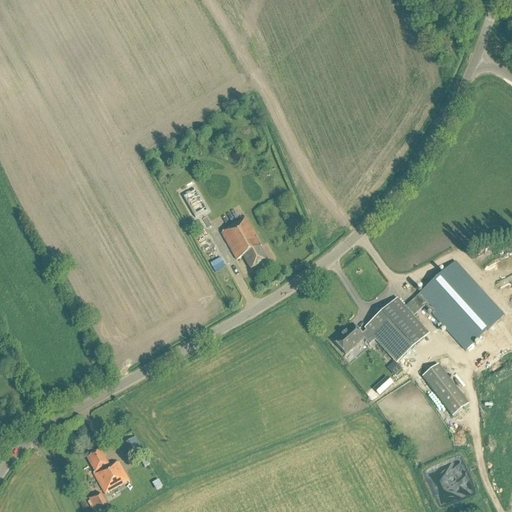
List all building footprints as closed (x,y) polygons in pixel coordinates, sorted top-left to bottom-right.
[(228,212),(218,191),(222,189),(219,183),(195,195),(209,222),(228,212)] [(191,193),(178,200),(190,222),(203,215),(191,193)] [(246,219),(221,235),(236,262),(242,258),(250,272),(267,262),(259,249),(261,248),(246,219)] [(208,249),(201,253),(212,272),(220,268),(208,249)] [(360,256),(352,259),(354,265),(362,262),(360,256)] [(465,352),(504,318),(455,263),(404,310),(396,302),(366,329),(367,331),(361,337),(352,327),(333,343),(346,357),(363,341),(369,347),(376,341),(397,364),(427,337),(412,319),(425,308),(465,352)] [(468,406),(438,366),(421,378),(452,418),(468,406)] [(386,379),(382,384),(388,391),(393,386),(386,379)] [(110,401),(92,412),(110,442),(133,429),(126,417),(116,423),(109,411),(114,408),(110,401)] [(134,463),(145,457),(140,448),(129,454),(134,463)] [(119,464),(110,469),(101,452),(87,460),(95,474),(93,475),(105,496),(129,482),(119,464)] [(159,493),(164,490),(157,477),(151,480),(159,493)] [(99,495),(89,500),(95,511),(107,511),(109,511),(99,495)]
